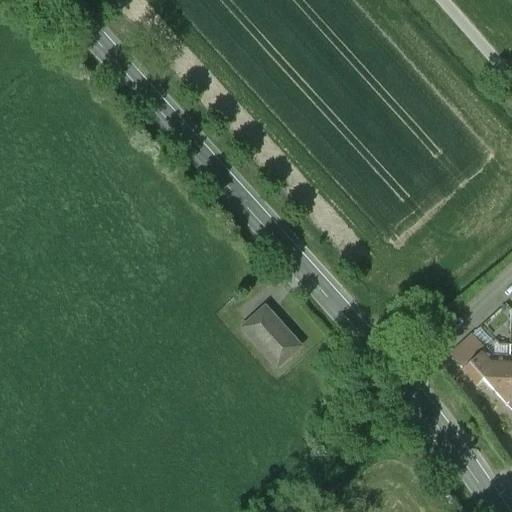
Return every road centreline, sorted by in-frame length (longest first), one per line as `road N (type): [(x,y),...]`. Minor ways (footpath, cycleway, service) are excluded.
road 1 (tertiary): [(411,387),(69,0)]
road 2 (residential): [(411,387),(433,352),(511,281)]
road 3 (tertiary): [(491,501),(411,387)]
